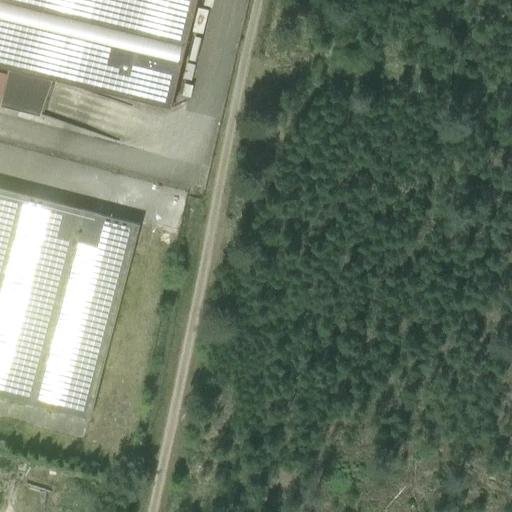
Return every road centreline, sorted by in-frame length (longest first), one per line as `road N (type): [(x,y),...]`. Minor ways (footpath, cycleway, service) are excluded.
road 1 (track): [(257,0),(148,511)]
road 2 (track): [(240,77),(511,82)]
